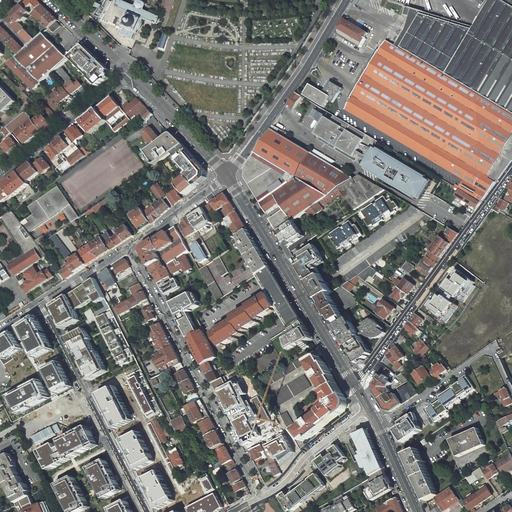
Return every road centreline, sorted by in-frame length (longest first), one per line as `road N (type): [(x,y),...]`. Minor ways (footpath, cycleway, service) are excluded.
road 1 (residential): [(130,246),(261,496)]
road 2 (residential): [(511,170),(355,385)]
road 3 (tertiary): [(355,385),(227,176)]
road 4 (residential): [(147,511),(40,305)]
road 5 (residential): [(346,0),(227,176)]
road 6 (residential): [(511,388),(492,346),(377,427)]
road 7 (residential): [(0,176),(130,71)]
road 8 (tertiary): [(227,176),(130,71)]
road 9 (residential): [(261,496),(368,410)]
road 10 (residential): [(227,176),(130,246)]
